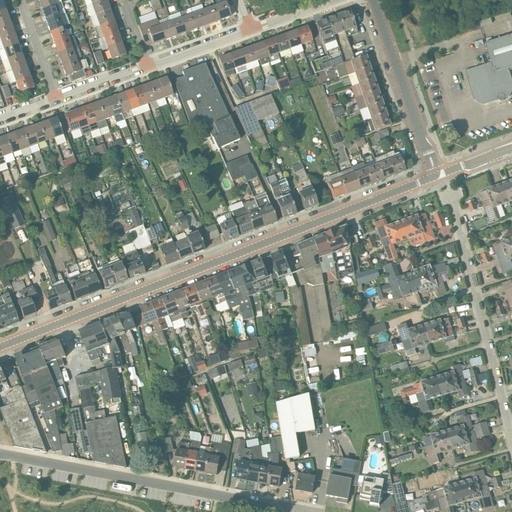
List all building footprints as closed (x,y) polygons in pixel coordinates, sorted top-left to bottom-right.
[(56,6),(54,0),(38,0),(42,11),(56,6)] [(105,0),(92,5),(96,16),(110,11),(105,0)] [(155,12),(162,9),(158,0),(150,0),(155,12)] [(226,3),(215,7),(220,21),(231,17),(226,3)] [(56,6),(42,11),(46,21),(60,16),(56,6)] [(220,21),(215,7),(204,11),(209,25),(220,21)] [(198,29),(193,15),(191,9),(180,13),(187,33),(198,29)] [(6,11),(0,13),(0,25),(10,22),(6,11)] [(110,11),(96,16),(100,27),(114,22),(110,11)] [(209,25),(204,11),(193,15),(198,29),(209,25)] [(339,16),(347,38),(358,34),(350,12),(339,16)] [(187,33),(180,13),(168,17),(169,18),(176,37),(187,33)] [(60,16),(46,21),(50,33),(64,27),(60,16)] [(327,20),(343,65),(355,61),(346,38),(347,38),(339,16),(327,20)] [(158,22),(165,41),(176,37),(169,18),(158,22)] [(165,41),(158,22),(157,20),(138,26),(146,47),(153,44),(153,45),(165,41)] [(328,59),(332,69),(343,65),(327,20),(316,24),(328,59)] [(10,22),(0,25),(0,37),(14,33),(10,22)] [(114,22),(100,27),(103,38),(118,33),(114,22)] [(64,27),(50,33),(54,44),(68,39),(64,27)] [(307,27),(295,32),(301,46),(312,42),(307,27)] [(301,46),(295,32),(284,36),(289,50),(301,46)] [(14,33),(0,37),(0,39),(4,50),(18,45),(14,33)] [(118,33),(103,38),(107,49),(122,44),(118,33)] [(503,101),(505,98),(510,97),(511,92),(511,80),(509,71),(511,70),(511,35),(485,44),(491,63),(465,71),(474,100),(483,105),(498,100),(501,102),(503,101)] [(289,50),(284,36),(274,40),(279,54),(289,50)] [(58,54),(72,49),(68,39),(54,44),(58,54)] [(279,54),(274,40),(263,43),(268,58),(279,54)] [(268,58),(263,43),(252,47),(257,62),(259,61),(262,66),(270,63),(268,58)] [(122,44),(107,49),(112,60),(126,55),(122,44)] [(18,45),(4,50),(8,61),(22,56),(18,45)] [(257,62),(252,47),(241,51),(246,65),(257,62)] [(62,65),(76,60),(72,49),(58,54),(62,65)] [(246,65),(241,51),(230,55),(235,69),(246,65)] [(97,66),(103,64),(100,53),(94,55),(97,66)] [(235,69),(230,55),(218,59),(223,74),(235,69)] [(22,56),(8,61),(12,72),(26,67),(22,56)] [(355,61),(343,65),(348,76),(355,74),(369,69),(365,57),(355,61)] [(332,69),(328,59),(311,65),(315,75),(332,69)] [(68,76),(71,83),(86,77),(84,71),(87,69),(84,60),(77,63),(76,60),(62,65),(66,77),(68,76)] [(204,121),(226,111),(205,64),(182,72),(184,77),(174,81),(190,125),(203,120),(204,121)] [(26,67),(12,72),(6,74),(10,84),(16,82),(30,77),(26,67)] [(369,69),(355,74),(359,85),(373,80),(369,69)] [(276,82),(275,78),(269,76),(266,86),(272,88),(278,86),(276,82)] [(30,77),(16,82),(20,94),(34,89),(30,77)] [(278,86),(280,91),(291,87),(287,77),(276,82),(278,86)] [(167,78),(157,82),(164,99),(173,95),(167,78)] [(373,80),(359,85),(351,88),(355,100),(377,92),(373,80)] [(164,99),(157,82),(149,85),(155,102),(164,99)] [(6,99),(11,97),(7,85),(2,87),(6,99)] [(157,108),(155,102),(149,85),(140,88),(147,105),(148,104),(151,111),(157,108)] [(238,99),(242,95),(236,86),(232,88),(238,99)] [(132,91),(138,108),(147,105),(140,88),(132,91)] [(138,108),(132,91),(124,94),(130,111),(138,108)] [(377,92),(355,100),(359,111),(367,108),(382,103),(377,92)] [(130,111),(124,94),(115,97),(121,114),(130,111)] [(249,103),(257,122),(278,114),(271,95),(249,103)] [(328,98),(330,105),(337,103),(334,96),(328,98)] [(124,120),(121,114),(115,97),(107,100),(113,117),(115,123),(124,120)] [(113,117),(107,100),(99,103),(106,120),(113,117)] [(106,120),(99,103),(91,106),(99,129),(108,126),(106,120)] [(257,122),(249,103),(234,109),(246,137),(252,135),(256,145),(257,144),(258,148),(267,144),(261,131),(257,122)] [(382,103),(367,108),(371,120),(385,114),(382,103)] [(99,129),(91,106),(82,109),(90,132),(99,129)] [(342,106),(332,109),(335,118),(344,114),(342,106)] [(90,132),(82,109),(74,112),(80,129),(82,135),(90,132)] [(226,111),(204,121),(213,141),(216,149),(217,150),(240,141),(226,111)] [(80,129),(74,112),(65,116),(71,133),(80,129)] [(385,114),(371,120),(364,122),(365,124),(368,123),(371,132),(375,131),(375,132),(390,126),(385,114)] [(57,118),(48,121),(55,138),(63,135),(57,118)] [(55,138),(48,121),(39,125),(46,142),(55,138)] [(46,142),(39,125),(31,128),(38,145),(46,142)] [(166,131),(166,130),(165,126),(164,125),(157,127),(160,133),(166,131)] [(38,145),(31,128),(22,131),(29,148),(38,145)] [(379,139),(389,136),(387,130),(377,133),(379,139)] [(29,148),(22,131),(14,134),(20,151),(29,148)] [(20,151),(14,134),(5,137),(11,154),(20,151)] [(332,142),(338,140),(336,134),(330,137),(332,142)] [(14,161),(11,154),(5,137),(0,138),(0,148),(3,157),(6,164),(14,161)] [(355,143),(357,149),(366,146),(363,139),(355,143)] [(121,140),(113,143),(115,149),(124,146),(121,140)] [(107,152),(104,144),(95,147),(98,156),(107,152)] [(394,177),(388,162),(386,156),(375,160),(377,166),(378,166),(383,181),(394,177)] [(241,170),(250,166),(246,157),(225,166),(228,175),(241,170)] [(388,162),(394,177),(405,172),(400,157),(388,162)] [(63,161),(65,167),(72,165),(70,158),(63,161)] [(318,206),(301,163),(291,167),(299,186),(303,184),(304,187),(302,188),(297,190),(305,211),(307,210),(308,211),(310,210),(311,209),(318,206)] [(252,165),(250,166),(241,170),(244,177),(246,183),(258,178),(252,165)] [(378,166),(377,166),(366,170),(372,185),(383,181),(378,166)] [(360,190),(354,175),(352,169),(338,175),(341,180),(346,195),(360,190)] [(244,177),(241,170),(228,175),(232,182),(244,177)] [(372,185),(366,170),(354,175),(360,190),(372,185)] [(69,177),(58,182),(60,188),(72,183),(69,177)] [(346,195),(341,180),(328,185),(333,200),(346,195)] [(506,194),(511,191),(511,181),(503,185),(506,194)] [(277,182),(270,185),(283,220),(293,217),(294,216),(296,215),(285,187),(280,189),(277,182)] [(506,194),(503,185),(487,191),(487,192),(480,194),(483,202),(506,194)] [(163,195),(160,188),(154,191),(157,198),(163,195)] [(85,197),(89,206),(96,203),(92,194),(85,197)] [(509,203),(506,194),(483,202),(486,211),(493,208),(493,209),(509,203)] [(0,201),(0,202),(5,213),(6,212),(14,230),(25,225),(12,196),(0,201)] [(266,196),(254,201),(264,227),(277,222),(266,196)] [(53,199),(54,208),(64,206),(62,197),(53,199)] [(264,227),(254,201),(249,202),(249,201),(242,204),(245,211),(253,232),(264,227)] [(148,236),(146,229),(144,230),(135,207),(127,210),(135,228),(134,229),(139,240),(148,236)] [(253,232),(245,211),(233,215),(235,221),(241,236),(253,232)] [(405,231),(428,223),(425,214),(418,217),(418,216),(402,222),(405,231)] [(185,234),(187,242),(193,256),(198,253),(199,254),(202,253),(203,252),(205,251),(198,233),(192,236),(190,231),(189,232),(187,230),(188,229),(183,217),(176,220),(184,235),(185,234)] [(442,218),(436,220),(439,229),(445,227),(442,218)] [(228,242),(232,240),(238,237),(231,219),(225,221),(226,223),(219,226),(226,243),(228,242)] [(49,242),(56,240),(48,220),(41,223),(49,242)] [(405,231),(402,222),(389,227),(387,220),(376,224),(382,240),(405,231)] [(434,240),(428,223),(405,231),(408,240),(423,235),(426,243),(434,240)] [(215,226),(209,228),(213,239),(219,236),(215,226)] [(146,229),(148,236),(150,241),(157,238),(152,227),(146,229)] [(333,253),(334,262),(336,274),(341,273),(341,276),(355,274),(351,252),(347,227),(338,231),(332,233),(330,233),(327,234),(327,235),(325,235),(333,253)] [(213,239),(209,228),(202,231),(207,241),(213,239)] [(408,240),(405,231),(382,240),(389,261),(398,258),(396,250),(394,245),(408,240)] [(319,254),(322,274),(330,272),(329,263),(334,262),(333,253),(325,235),(314,240),(320,254),(319,254)] [(352,251),(359,248),(357,236),(349,238),(352,251)] [(511,249),(511,239),(501,244),(494,246),(497,255),(511,249)] [(314,286),(324,285),(322,274),(319,254),(320,254),(314,240),(291,249),(294,258),(301,256),(303,260),(301,261),(304,270),(307,284),(314,286)] [(193,256),(187,242),(179,245),(178,242),(174,244),(180,261),(193,256)] [(125,255),(135,251),(132,243),(122,247),(125,255)] [(180,261),(174,244),(173,244),(173,245),(167,247),(166,246),(159,249),(166,266),(180,261)] [(511,259),(511,249),(497,255),(504,275),(511,271),(511,263),(511,260),(511,259)] [(351,252),(355,274),(355,275),(360,274),(356,251),(351,252)] [(290,270),(283,252),(281,253),(280,253),(278,254),(277,254),(271,257),(275,269),(281,285),(287,283),(285,278),(292,275),(290,270)] [(130,280),(145,274),(136,253),(122,258),(124,265),(130,280)] [(49,278),(52,285),(56,283),(53,276),(50,268),(51,268),(45,255),(40,257),(49,278)] [(268,258),(251,265),(257,281),(256,282),(261,293),(274,288),(271,276),(268,258)] [(388,278),(393,291),(416,283),(413,274),(400,279),(394,263),(384,266),(388,278)] [(126,281),(128,281),(121,264),(109,269),(116,285),(121,283),(122,283),(125,282),(126,281)] [(257,281),(251,265),(237,270),(248,298),(261,293),(256,282),(257,281)] [(413,274),(416,283),(439,275),(436,267),(429,269),(413,274)] [(111,287),(116,285),(109,269),(99,274),(105,290),(106,289),(108,289),(110,288),(111,287)] [(248,298),(237,270),(228,274),(234,291),(239,301),(241,313),(252,310),(248,298)] [(380,270),(358,278),(361,286),(382,278),(380,270)] [(89,278),(82,281),(88,296),(101,291),(93,273),(88,275),(89,278)] [(234,291),(228,274),(217,278),(227,302),(233,300),(230,292),(234,291)] [(416,283),(419,292),(433,287),(436,296),(445,293),(439,275),(416,283)] [(0,281),(4,288),(10,286),(6,276),(0,278),(0,281)] [(88,296),(82,281),(80,276),(72,279),(73,282),(68,284),(75,302),(88,296)] [(227,302),(217,278),(206,282),(213,299),(218,297),(221,305),(227,302)] [(511,307),(511,281),(503,285),(511,308),(511,307)] [(213,299),(206,282),(205,283),(204,283),(201,284),(200,285),(195,287),(207,316),(213,314),(208,302),(213,300),(213,299)] [(416,283),(393,291),(396,300),(403,297),(403,298),(419,292),(416,283)] [(291,295),(302,293),(301,288),(298,288),(297,285),(290,288),(291,295)] [(59,288),(53,290),(60,307),(71,303),(65,287),(59,290),(59,288)] [(207,316),(195,287),(190,288),(189,288),(186,290),(185,291),(184,291),(192,311),(193,312),(198,310),(201,318),(207,316)] [(23,319),(36,314),(31,304),(38,301),(32,288),(20,293),(22,298),(23,301),(17,303),(23,319)] [(60,307),(53,290),(48,292),(49,294),(43,296),(50,312),(60,307)] [(192,311),(184,291),(173,295),(182,320),(189,317),(187,312),(192,311)] [(285,302),(283,291),(275,293),(277,304),(285,302)] [(182,320),(173,295),(163,299),(169,316),(175,329),(185,326),(182,320)] [(0,298),(0,314),(6,329),(7,328),(9,328),(11,328),(12,326),(19,324),(8,296),(0,298)] [(169,316),(163,299),(152,304),(162,331),(168,329),(164,318),(169,316)] [(370,299),(367,300),(360,302),(362,312),(373,308),(370,299)] [(162,331),(152,304),(140,308),(147,325),(152,323),(156,334),(157,333),(161,344),(166,342),(162,331)] [(130,312),(119,317),(130,347),(131,353),(132,357),(138,356),(135,343),(131,331),(136,329),(130,312)] [(130,347),(119,317),(112,319),(113,322),(112,323),(114,329),(116,328),(119,337),(118,338),(126,355),(131,353),(130,347)] [(113,322),(112,319),(102,323),(104,328),(109,345),(112,355),(114,370),(116,369),(122,368),(120,354),(114,339),(118,338),(119,337),(116,328),(114,329),(112,323),(113,322)] [(427,335),(451,328),(448,319),(440,321),(424,326),(427,335)] [(345,328),(344,324),(344,322),(331,324),(332,330),(332,331),(345,328)] [(109,345),(104,328),(102,323),(79,332),(91,362),(92,361),(94,365),(101,362),(100,358),(107,355),(104,347),(109,345)] [(367,338),(387,330),(384,323),(365,330),(367,338)] [(427,335),(424,326),(408,331),(407,328),(399,330),(403,343),(427,335)] [(455,341),(451,328),(427,335),(428,338),(430,344),(444,340),(445,344),(455,341)] [(415,349),(430,344),(428,338),(427,335),(403,343),(408,357),(416,354),(415,349)] [(252,341),(247,342),(248,352),(259,348),(257,336),(251,337),(252,341)] [(50,344),(59,368),(65,366),(62,358),(66,357),(60,340),(50,344)] [(377,346),(378,351),(397,345),(395,340),(377,346)] [(248,352),(247,342),(238,343),(239,348),(238,348),(239,356),(248,352)] [(39,348),(49,373),(53,372),(56,379),(59,378),(60,381),(63,380),(59,368),(50,344),(39,348)] [(397,345),(378,351),(369,353),(371,357),(398,349),(397,345)] [(230,359),(228,351),(228,350),(222,352),(220,346),(217,346),(222,362),(230,359)] [(29,393),(24,394),(28,405),(40,401),(45,414),(55,410),(63,407),(49,373),(39,348),(16,357),(29,393)] [(239,356),(238,348),(228,351),(230,359),(239,356)] [(210,366),(221,362),(218,354),(207,358),(210,366)] [(483,358),(472,360),(473,367),(484,366),(483,358)] [(230,372),(243,367),(241,360),(227,365),(230,372)] [(204,361),(196,364),(199,371),(199,372),(207,369),(204,361)] [(192,373),(199,371),(195,362),(189,364),(192,373)] [(401,371),(409,369),(407,362),(390,367),(392,374),(401,371)] [(440,387),(464,380),(459,364),(452,367),(454,370),(436,376),(440,387)] [(211,380),(220,376),(227,373),(225,365),(214,369),(207,372),(211,380)] [(116,369),(114,370),(106,371),(100,372),(102,382),(105,401),(121,398),(116,369)] [(409,369),(401,371),(402,377),(410,375),(409,369)] [(102,382),(100,372),(76,377),(94,462),(110,465),(99,412),(95,413),(90,385),(102,382)] [(478,375),(471,377),(475,388),(481,386),(478,375)] [(440,387),(436,376),(419,381),(420,383),(413,386),(413,387),(400,392),(403,399),(409,397),(416,395),(417,395),(440,387)] [(184,390),(192,386),(189,380),(181,384),(184,390)] [(461,398),(468,395),(464,380),(440,387),(443,396),(459,391),(461,398)] [(287,391),(285,381),(274,383),(276,393),(287,391)] [(255,383),(248,385),(250,396),(258,394),(255,383)] [(199,396),(207,394),(204,386),(196,389),(199,396)] [(12,405),(0,409),(0,410),(14,447),(46,453),(28,405),(24,394),(21,387),(12,391),(13,392),(7,395),(10,403),(12,403),(12,405)] [(174,397),(181,394),(178,387),(172,390),(174,397)] [(432,411),(429,401),(443,396),(440,387),(417,395),(423,414),(432,411)] [(276,404),(280,425),(284,451),(288,473),(296,471),(294,462),(290,463),(290,459),(300,457),(296,434),(315,431),(309,395),(276,404)] [(75,432),(83,430),(79,408),(71,410),(75,432)] [(55,410),(45,414),(42,415),(49,434),(46,435),(53,453),(62,451),(59,435),(55,410)] [(99,412),(110,465),(126,469),(116,418),(106,420),(105,417),(104,411),(99,412)] [(265,422),(262,413),(254,415),(256,424),(265,422)] [(475,433),(476,433),(488,429),(487,422),(472,426),(469,415),(460,418),(462,427),(447,432),(449,440),(475,433)] [(284,451),(280,425),(272,426),(277,452),(279,452),(284,451)] [(488,429),(476,433),(478,439),(490,435),(488,429)] [(449,440),(447,432),(431,436),(431,437),(424,439),(426,447),(449,440)] [(145,433),(137,434),(140,448),(148,446),(145,433)] [(475,433),(449,440),(452,450),(467,446),(469,454),(479,451),(475,433)] [(59,435),(62,451),(63,456),(70,458),(70,454),(75,454),(73,444),(68,445),(66,434),(59,435)] [(210,446),(212,438),(206,437),(204,444),(210,446)] [(166,454),(174,452),(171,438),(163,440),(166,454)] [(195,472),(199,454),(201,443),(190,440),(190,445),(185,469),(195,472)] [(248,481),(253,457),(251,456),(252,451),(244,449),(245,442),(235,440),(232,453),(239,454),(238,458),(241,458),(237,479),(248,481)] [(249,442),(250,450),(262,448),(261,440),(249,442)] [(452,450),(449,440),(426,447),(431,464),(440,462),(438,454),(452,450)] [(185,469),(190,445),(179,443),(174,467),(185,469)] [(211,449),(206,474),(217,476),(220,460),(228,462),(230,447),(212,443),(211,449)] [(206,474),(211,449),(206,448),(204,455),(199,454),(195,472),(206,474)] [(163,449),(154,450),(156,463),(165,462),(163,449)] [(272,454),(273,461),(270,475),(269,485),(279,487),(282,471),(276,469),(278,462),(279,462),(279,452),(277,452),(272,453),(272,454)] [(270,475),(273,461),(272,454),(267,455),(268,460),(263,459),(262,462),(258,483),(269,485),(270,475)] [(391,466),(399,463),(399,462),(413,458),(412,454),(390,461),(391,466)] [(463,462),(461,456),(454,458),(456,464),(463,462)] [(262,462),(263,459),(253,457),(248,481),(258,483),(262,462)] [(331,470),(326,497),(338,499),(337,503),(347,505),(351,488),(356,489),(359,475),(331,470)] [(463,493),(487,487),(482,471),(472,474),(473,480),(460,483),(463,493)] [(394,495),(392,486),(390,475),(383,473),(382,480),(375,479),(364,477),(363,483),(360,500),(371,502),(370,505),(380,507),(381,500),(382,501),(384,493),(394,495)] [(400,480),(398,474),(392,476),(394,482),(400,480)] [(315,478),(299,475),(296,491),(312,494),(315,478)] [(407,511),(406,504),(401,483),(392,486),(394,495),(397,511),(407,511)] [(439,500),(463,493),(460,483),(443,488),(444,489),(428,494),(429,498),(414,502),(415,506),(431,502),(439,500)] [(463,493),(465,502),(479,498),(483,511),(493,508),(487,487),(463,493)] [(463,493),(439,500),(442,511),(452,511),(451,506),(465,502),(463,493)] [(406,504),(407,511),(416,511),(433,507),(431,502),(415,506),(414,502),(406,504)]
